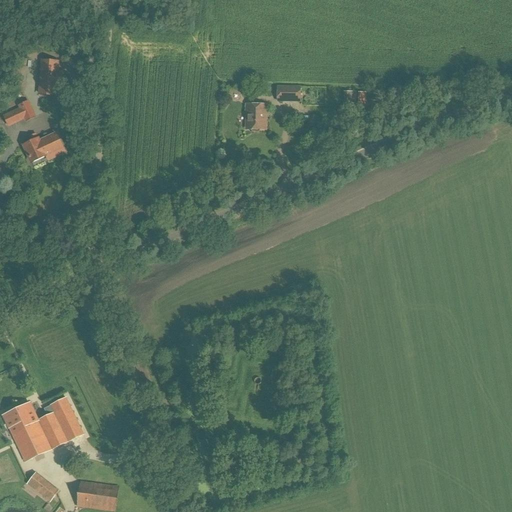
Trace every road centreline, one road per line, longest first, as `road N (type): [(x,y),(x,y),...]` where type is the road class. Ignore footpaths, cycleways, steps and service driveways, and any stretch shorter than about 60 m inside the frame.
road 1 (unclassified): [(94,274),(431,115),(511,95)]
road 2 (unclassified): [(94,274),(110,0)]
road 3 (unclassified): [(94,274),(186,511)]
